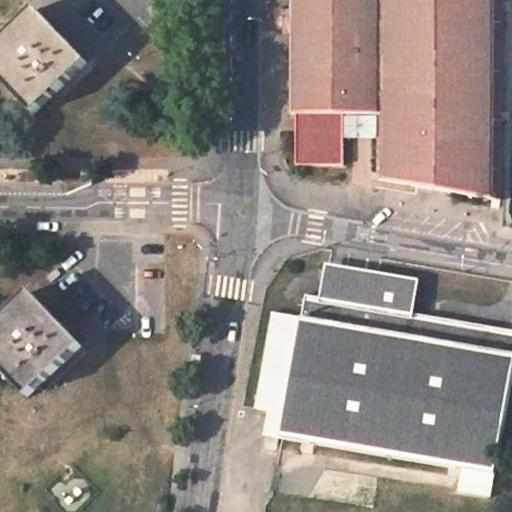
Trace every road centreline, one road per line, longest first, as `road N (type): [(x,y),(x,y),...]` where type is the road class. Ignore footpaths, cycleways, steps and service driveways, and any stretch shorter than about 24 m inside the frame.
road 1 (tertiary): [(201,511),(242,210)]
road 2 (residential): [(242,210),(511,265)]
road 3 (residential): [(242,210),(0,205)]
road 4 (tertiary): [(242,210),(245,0)]
